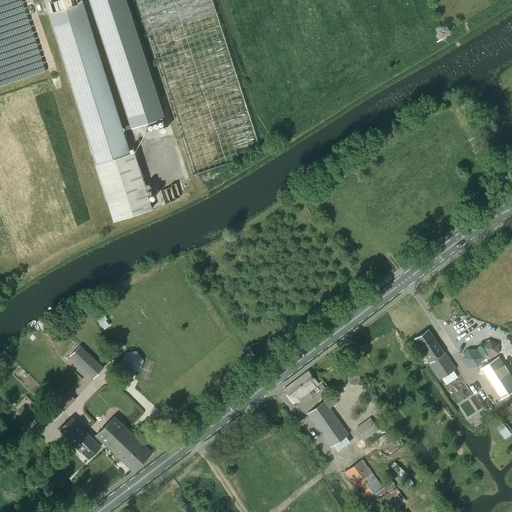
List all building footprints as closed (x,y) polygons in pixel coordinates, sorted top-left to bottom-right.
[(64,0),(44,0),(48,11),(96,164),(95,164),(113,221),(151,209),(133,152),(129,153),(81,0),(66,5),(64,0)] [(164,116),(125,0),(89,0),(131,126),(164,116)] [(135,0),(192,175),(238,160),(236,154),(259,147),(211,0),(135,0)] [(429,362),(440,379),(455,369),(445,352),(444,353),(428,329),(414,339),(428,360),(426,361),(428,363),(429,362)] [(483,348),(488,357),(499,354),(499,343),(489,340),(483,348)] [(467,349),(462,358),(467,367),(477,366),(482,358),(477,349),(467,349)] [(124,352),(120,363),(128,371),(139,370),(143,359),(136,351),(124,352)] [(496,359),(481,368),(488,380),(500,399),(511,391),(511,377),(498,357),(496,359)] [(283,390),(293,403),(318,384),(308,371),(283,390)] [(68,392),(57,403),(64,410),(75,399),(68,392)] [(348,435),(337,418),(329,408),(338,403),(336,400),(338,399),(333,392),(323,399),(324,402),(307,413),(331,447),(348,435)] [(54,420),(64,410),(57,403),(56,404),(47,412),(54,420)] [(97,435),(115,453),(133,435),(115,417),(97,435)] [(356,427),(364,439),(378,429),(370,417),(356,427)] [(100,447),(71,419),(60,430),(88,459),(100,447)] [(133,435),(115,453),(133,470),(151,451),(133,435)] [(362,460),(345,471),(365,500),(374,493),(386,511),(390,511),(398,506),(406,501),(390,479),(383,484),(384,487),(382,489),(362,460)]
